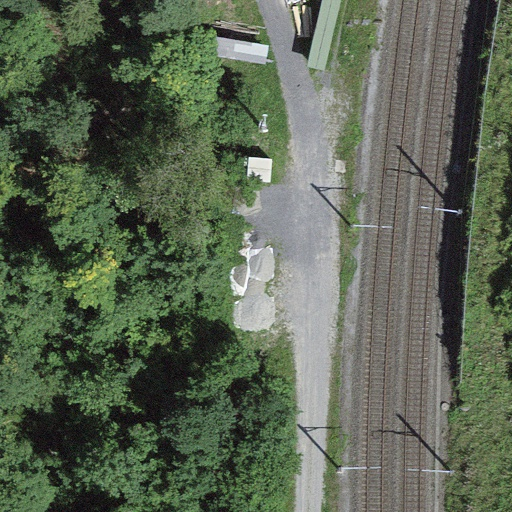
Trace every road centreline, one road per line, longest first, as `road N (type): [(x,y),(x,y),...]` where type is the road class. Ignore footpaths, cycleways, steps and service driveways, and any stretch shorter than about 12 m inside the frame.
road 1 (track): [(310,511),(316,211),(306,142),(266,0)]
road 2 (track): [(316,211),(236,400),(205,511)]
